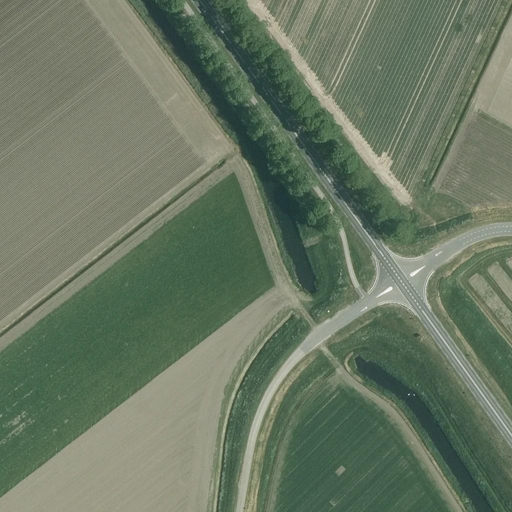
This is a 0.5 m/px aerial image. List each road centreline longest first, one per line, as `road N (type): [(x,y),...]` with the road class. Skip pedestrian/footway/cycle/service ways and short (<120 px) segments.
road 1 (secondary): [(402,281),(200,0)]
road 2 (unclassified): [(239,511),(251,437),(283,371),(347,315),(402,281)]
road 3 (secondary): [(511,437),(402,281)]
road 4 (unclassified): [(402,281),(481,233),(511,228)]
